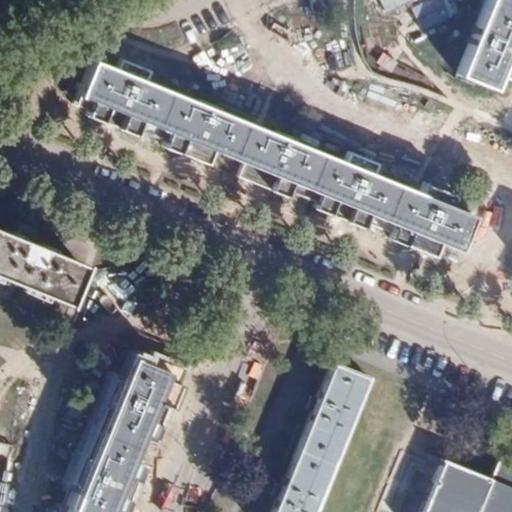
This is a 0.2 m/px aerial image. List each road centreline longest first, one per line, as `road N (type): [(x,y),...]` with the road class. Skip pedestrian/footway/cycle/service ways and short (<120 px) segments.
road 1 (tertiary): [(0,148),(264,262)]
road 2 (residential): [(264,262),(167,511)]
road 3 (tertiary): [(264,262),(511,363)]
